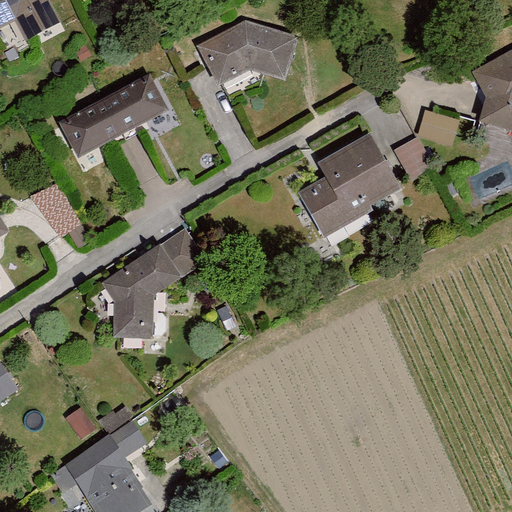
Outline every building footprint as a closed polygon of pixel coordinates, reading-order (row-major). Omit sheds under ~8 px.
[(45,0),(0,0),(0,32),(16,25),(27,46),(61,29),(45,0)] [(246,26),(196,51),(217,92),(251,75),(285,86),(299,43),(246,26)] [(480,128),(511,136),(511,54),(473,75),(487,103),(480,128)] [(150,79),(56,128),(76,165),(169,116),(150,79)] [(450,148),(457,123),(426,114),(419,139),(450,148)] [(400,193),(371,141),(319,170),(325,182),(296,198),(322,244),(372,216),(369,211),(400,193)] [(421,160),(426,157),(418,142),(394,155),(411,186),(430,176),(421,160)] [(33,197),(58,239),(82,224),(58,183),(33,197)] [(0,212),(0,249),(16,239),(0,212)] [(114,341),(152,343),(155,300),(181,282),(180,280),(204,263),(184,234),(105,288),(116,305),(114,341)] [(0,402),(16,391),(0,369),(0,402)] [(62,472),(88,511),(152,511),(153,511),(122,465),(147,448),(132,426),(62,472)]
